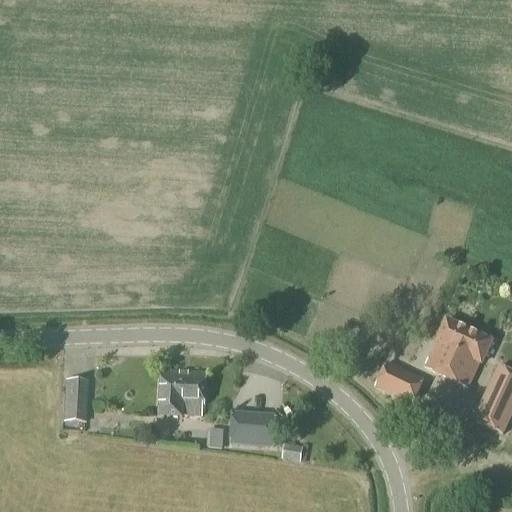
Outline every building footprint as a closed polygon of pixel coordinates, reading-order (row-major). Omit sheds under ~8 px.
[(481,367),(492,344),(446,323),(435,345),(438,346),(426,372),(466,391),(478,365),(481,367)] [(412,408),(423,384),(386,366),(375,390),(412,408)] [(511,376),(499,370),(473,424),(503,437),(511,417),(511,376)] [(181,421),(184,376),(161,374),(159,419),(181,421)] [(203,421),(204,414),(206,377),(184,376),(181,421),(203,421)] [(83,425),(86,386),(66,385),(63,424),(83,425)] [(229,438),(228,448),(270,451),(273,422),(243,419),(242,439),(229,438)] [(294,458),(295,446),(273,442),(271,454),(294,458)]
